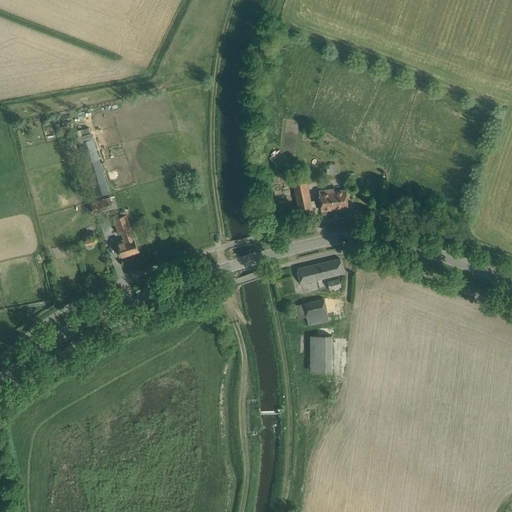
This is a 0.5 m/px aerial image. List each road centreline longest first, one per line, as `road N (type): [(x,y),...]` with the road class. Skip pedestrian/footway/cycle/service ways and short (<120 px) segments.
road 1 (secondary): [(511,284),(435,254),(360,239),(256,258)]
road 2 (track): [(268,254),(290,397),(279,511)]
road 3 (secondary): [(224,267),(127,299),(0,379)]
road 4 (track): [(224,267),(246,436),(238,511)]
